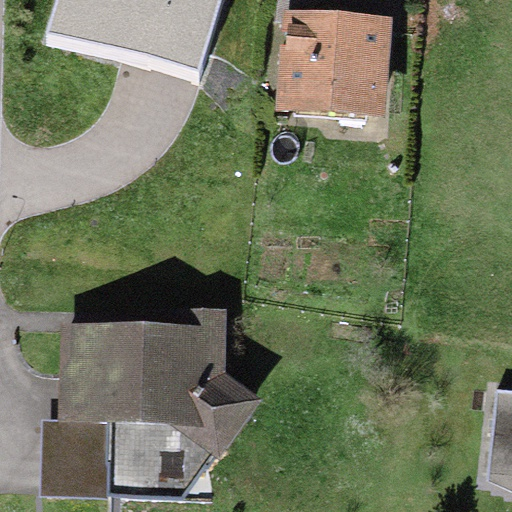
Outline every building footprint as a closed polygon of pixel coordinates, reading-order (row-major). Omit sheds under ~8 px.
[(58,0),(49,34),(199,77),(221,0),(58,0)] [(316,12),(319,0),(275,0),(275,10),(316,12)] [(316,12),(284,9),(275,108),(385,118),(393,19),(316,12)] [(171,326),(60,324),(58,421),(41,421),(39,497),(183,499),(260,401),(223,371),(224,313),(171,312),(171,326)] [(511,391),(495,390),(486,480),(511,491),(511,391)]
